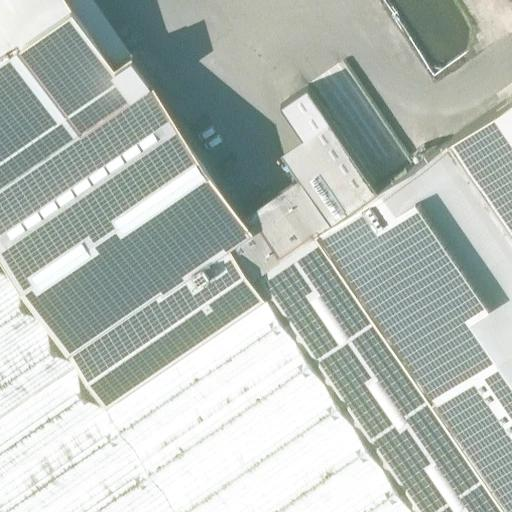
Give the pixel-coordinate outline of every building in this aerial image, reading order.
[(0,0),(0,185),(153,79),(133,49),(117,60),(75,0),(0,0)] [(339,59),(300,82),(307,94),(297,100),(339,173),(389,144),(339,59)] [(153,79),(0,185),(0,248),(66,346),(228,235),(240,227),(250,220),(153,79)] [(240,227),(228,235),(268,294),(417,511),(511,511),(511,94),(437,146),(413,163),(412,163),(378,187),(370,176),(353,188),(360,199),(331,219),(326,222),(301,186),(241,228),(240,227)] [(228,235),(66,346),(107,404),(268,294),(228,235)] [(0,511),(416,511),(268,294),(107,404),(66,346),(0,248),(0,511)]
